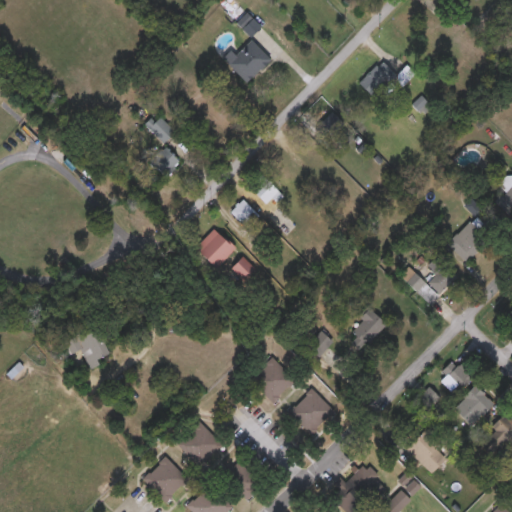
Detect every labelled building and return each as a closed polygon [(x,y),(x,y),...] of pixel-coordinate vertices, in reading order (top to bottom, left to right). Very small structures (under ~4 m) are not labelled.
[(246,84),(227,63),(252,41),(271,61),(246,84)] [(398,77),(402,73),(403,75),(376,102),(358,84),(381,61),(398,77)] [(414,105),(423,98),(433,111),(425,118),(414,105)] [(301,119),(323,100),(345,125),(335,134),(323,144),(301,119)] [(174,132),(164,144),(148,130),(159,118),(174,132)] [(166,179),(150,163),(166,148),(181,163),(166,179)] [(290,188),(278,178),(291,162),(303,172),(290,188)] [(501,189),(511,176),(511,216),(496,202),(505,193),(501,189)] [(265,206),(251,191),(265,179),(278,194),(265,206)] [(231,213),(243,201),(261,219),(249,231),(231,213)] [(465,263),(447,244),(475,218),(493,237),(465,263)] [(235,251),(215,271),(194,250),(214,230),(235,251)] [(255,269),(243,281),(231,269),(243,257),(255,269)] [(439,295),(427,283),(435,276),(426,267),(437,257),(457,277),(439,295)] [(428,306),(399,278),(409,268),(437,297),(428,306)] [(374,341),(355,329),(367,311),(386,322),(374,341)] [(81,351),(74,355),(67,342),(97,326),(111,354),(98,360),(100,365),(90,370),(81,351)] [(320,358),(308,349),(319,333),(331,342),(320,358)] [(273,403),(250,380),(272,358),(295,381),(273,403)] [(441,373),(453,361),(472,380),(460,392),(441,373)] [(471,427),(454,409),(476,387),(493,405),(471,427)] [(313,434),(290,411),(312,390),(334,412),(313,434)] [(487,447),(499,437),(490,427),(505,414),(511,421),(511,441),(495,456),(487,447)] [(224,449),(200,471),(176,445),(200,423),(224,449)] [(431,475),(406,450),(422,434),(447,459),(431,475)] [(142,480),(165,457),(189,481),(166,504),(142,480)] [(240,462),(264,486),(248,502),(224,478),(240,462)] [(363,511),(343,511),(331,498),(338,491),(336,488),(364,463),(388,490),(363,511)] [(228,511),(192,511),(187,506),(211,484),(233,508),(228,511)] [(409,502),(398,511),(388,511),(384,508),(401,492),(409,502)]
